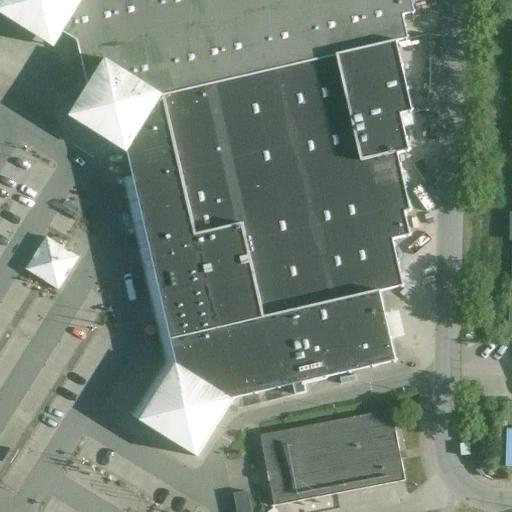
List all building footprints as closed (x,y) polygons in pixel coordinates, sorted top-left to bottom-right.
[(84,0),(0,0),(0,15),(53,48),(63,33),(84,0)] [(67,119),(98,137),(120,109),(400,44),(410,41),(403,16),(415,13),(412,0),(84,0),(63,33),(79,40),(89,85),(67,119)] [(417,121),(400,44),(120,109),(98,137),(134,163),(178,150),(199,244),(246,233),(268,327),(380,297),(406,291),(395,246),(412,242),(405,218),(415,216),(403,163),(416,162),(406,125),(417,121)] [(154,256),(199,244),(178,150),(134,163),(154,256)] [(246,233),(199,244),(154,256),(175,351),(268,327),(246,233)] [(79,258),(47,238),(26,271),(58,291),(79,258)] [(268,327),(175,351),(180,369),(145,425),(208,461),(240,409),(402,369),(380,297),(268,327)] [(393,410),(261,435),(275,507),(407,481),(403,457),(393,410)] [(253,511),(250,492),(235,495),(238,511),(253,511)]
